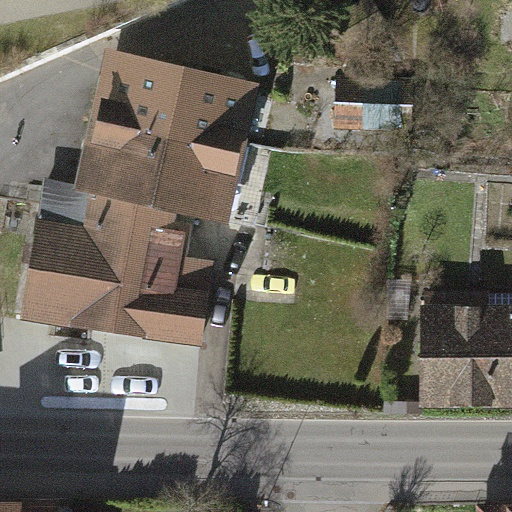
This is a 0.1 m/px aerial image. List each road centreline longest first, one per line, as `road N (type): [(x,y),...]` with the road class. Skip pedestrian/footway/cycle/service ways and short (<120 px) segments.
road 1 (tertiary): [(0,443),(340,449)]
road 2 (tertiary): [(340,449),(511,450)]
